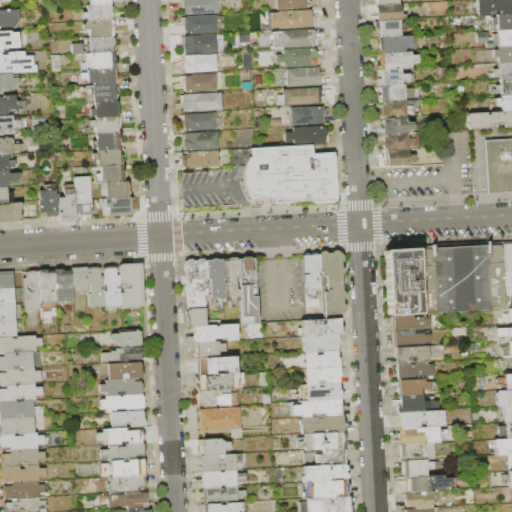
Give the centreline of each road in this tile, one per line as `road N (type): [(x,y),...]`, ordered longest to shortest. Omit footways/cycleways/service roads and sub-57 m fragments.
road 1 (residential): [(145,0),(174,511)]
road 2 (residential): [(511,217),(0,245)]
road 3 (residential): [(346,0),(374,511)]
